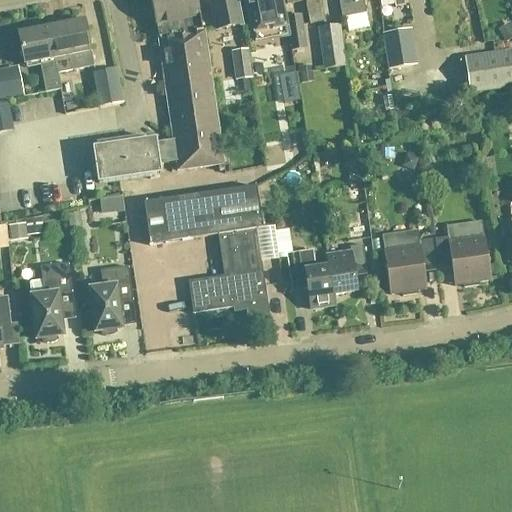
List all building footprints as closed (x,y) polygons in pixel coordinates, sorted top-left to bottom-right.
[(155,28),(159,40),(202,33),(199,17),(195,0),(149,0),(155,28)] [(237,0),(236,0),(206,0),(208,6),(210,5),(215,32),(240,28),(235,1),(237,0)] [(287,39),(279,0),(244,0),(252,45),(287,39)] [(305,0),(306,3),(305,3),(310,27),(324,25),(319,0),(305,0)] [(375,0),(337,0),(342,21),(366,16),(363,2),(375,0)] [(402,0),(392,0),(394,10),(405,8),(402,0)] [(48,30),(57,77),(94,69),(85,23),(48,30)] [(288,30),(291,53),(306,51),(302,28),(288,30)] [(339,28),(318,31),(324,73),(345,69),(339,28)] [(57,77),(48,30),(18,35),(24,68),(39,65),(45,96),(60,93),(57,77)] [(206,33),(202,33),(159,40),(158,40),(161,64),(151,65),(153,78),(163,77),(172,143),(176,165),(177,175),(225,167),(206,33)] [(407,33),(382,37),(388,73),(413,69),(407,33)] [(235,81),(250,79),(247,53),(231,55),(235,81)] [(511,54),(465,61),(470,96),(511,90),(511,54)] [(314,84),(311,67),(298,69),(300,86),(314,84)] [(123,107),(116,71),(93,76),(99,111),(123,107)] [(0,102),(22,98),(18,74),(0,77),(0,102)] [(277,79),(283,106),(298,103),(292,76),(277,79)] [(379,109),(396,105),(389,81),(372,86),(379,109)] [(0,132),(13,130),(8,105),(0,106),(0,132)] [(160,167),(176,165),(172,143),(156,145),(156,141),(93,151),(98,186),(161,177),(160,167)] [(292,162),(309,151),(303,143),(287,154),(292,162)] [(414,173),(419,161),(407,156),(402,168),(414,173)] [(223,237),(252,233),(261,231),(255,190),(143,205),(149,247),(220,237),(223,237)] [(82,230),(80,215),(67,216),(69,232),(82,230)] [(8,228),(10,244),(27,242),(25,226),(8,228)] [(186,283),(188,299),(191,317),(231,311),(231,316),(244,314),(245,322),(266,319),(262,288),(260,289),(252,233),(223,237),(220,237),(226,278),(186,283)] [(478,289),(478,286),(489,284),(483,241),(448,245),(447,241),(435,243),(438,269),(451,268),(454,289),(462,288),(463,291),(478,289)] [(417,297),(416,294),(425,293),(422,272),(434,270),(431,243),(418,245),(418,249),(383,254),(390,298),(401,297),(401,300),(417,297)] [(332,298),(333,298),(356,295),(353,276),(365,274),(361,248),(349,250),(350,255),(325,259),(327,270),(328,270),(332,298)] [(328,270),(327,270),(315,271),(312,253),(285,257),(290,291),(306,288),(309,313),(334,309),(333,298),(332,298),(328,270)] [(57,340),(62,339),(57,297),(71,295),(67,267),(40,270),(42,285),(29,286),(36,342),(41,342),(41,345),(46,346),(50,346),(53,345),(57,343),(57,340)] [(131,304),(127,270),(99,274),(101,290),(88,292),(94,335),(99,334),(100,338),(104,339),(108,339),(112,338),(116,336),(115,332),(120,332),(117,305),(131,304)] [(0,352),(2,353),(0,339),(0,332),(11,331),(7,299),(0,299),(0,352)]
